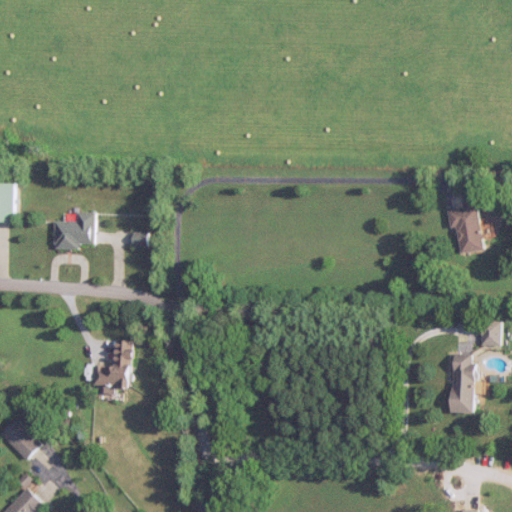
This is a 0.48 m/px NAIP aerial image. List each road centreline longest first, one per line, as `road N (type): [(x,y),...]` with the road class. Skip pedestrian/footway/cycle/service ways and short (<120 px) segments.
road 1 (residential): [(176,325),(210,457),(205,511)]
road 2 (residential): [(0,294),(111,303),(176,325)]
